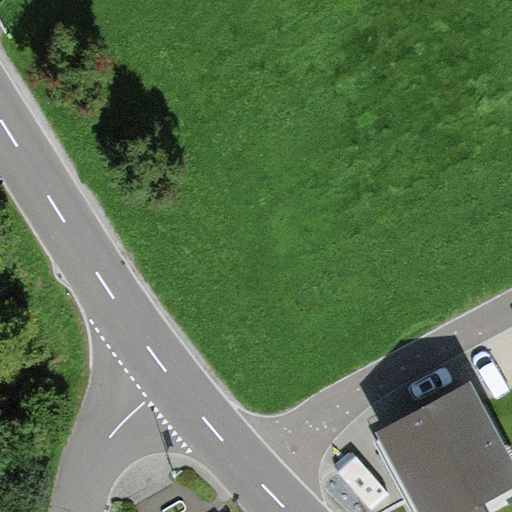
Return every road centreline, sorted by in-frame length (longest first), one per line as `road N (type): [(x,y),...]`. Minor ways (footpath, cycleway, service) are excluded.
road 1 (tertiary): [(172,381),(0,115)]
road 2 (tertiary): [(290,511),(172,381)]
road 3 (unclassified): [(78,511),(103,446),(172,381)]
